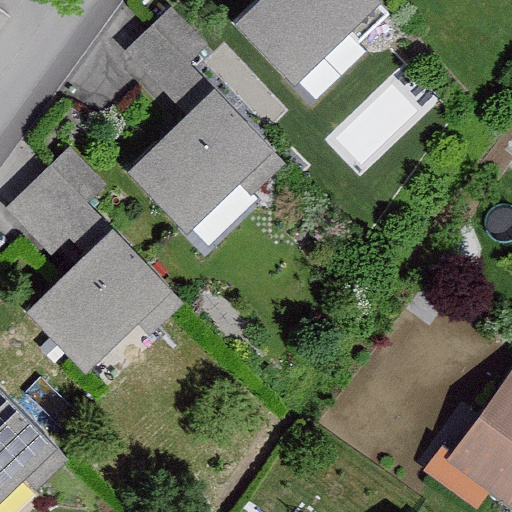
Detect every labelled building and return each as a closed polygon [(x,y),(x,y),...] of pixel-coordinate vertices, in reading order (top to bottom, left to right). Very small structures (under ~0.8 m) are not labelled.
[(352,50),(381,22),(360,0),(258,0),(231,26),(291,87),(341,39),(352,50)] [(247,198),(277,170),(207,97),(127,174),(186,235),(236,187),(247,198)] [(8,196),(51,241),(116,180),(73,135),(8,196)] [(143,344),(173,315),(103,243),(23,320),(82,381),(132,332),(143,344)] [(511,377),(458,453),(511,491),(511,377)] [(29,499),(58,471),(0,410),(0,505),(18,488),(29,499)]
